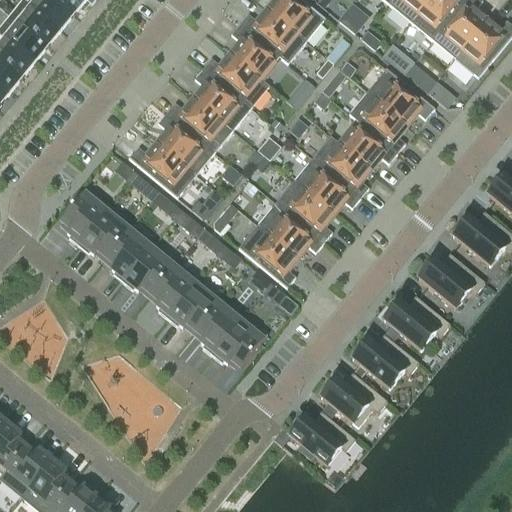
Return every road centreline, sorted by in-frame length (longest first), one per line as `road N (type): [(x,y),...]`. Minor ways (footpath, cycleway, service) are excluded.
road 1 (residential): [(239,419),(275,404),(511,114)]
road 2 (residential): [(184,0),(28,187),(11,237)]
road 3 (residential): [(239,419),(11,237)]
road 4 (residential): [(0,380),(162,510)]
